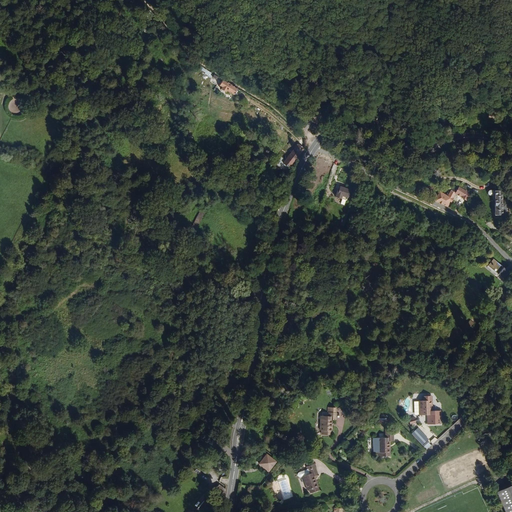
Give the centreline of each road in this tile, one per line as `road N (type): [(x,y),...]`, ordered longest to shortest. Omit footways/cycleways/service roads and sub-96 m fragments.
road 1 (secondary): [(228,511),(260,286),(291,191)]
road 2 (residential): [(511,259),(474,225),(315,144)]
road 3 (secondary): [(511,153),(474,136),(415,150),(361,119),(334,126),(315,144)]
